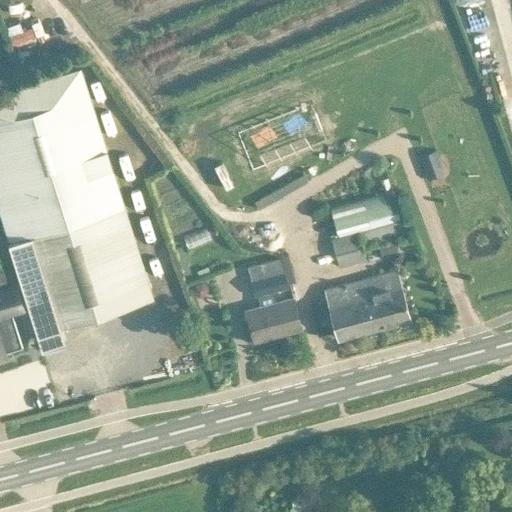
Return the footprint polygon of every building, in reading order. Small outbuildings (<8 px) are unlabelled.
[(0,94),(0,212),(3,211),(12,240),(8,241),(38,335),(62,327),(149,299),(139,269),(144,267),(80,69),(0,94)] [(309,101),(238,138),(257,175),(328,138),(309,101)] [(406,235),(397,202),(401,201),(399,195),(396,196),(394,190),(332,207),(340,235),(332,237),(340,266),(367,259),(364,247),(382,242),(396,238),(406,235)] [(191,237),(194,250),(220,243),(216,230),(191,237)] [(396,238),(382,242),(384,251),(398,248),(396,238)] [(247,310),(250,321),(255,341),(302,328),(298,309),(294,297),(276,301),(273,289),(286,286),(279,259),(250,267),(257,295),(261,294),(264,305),(247,310)] [(0,352),(23,345),(20,338),(21,337),(20,333),(18,333),(15,321),(14,321),(10,309),(23,305),(17,286),(12,270),(11,268),(0,271),(0,352)] [(326,289),(333,317),(338,337),(411,318),(398,269),(326,289)]
